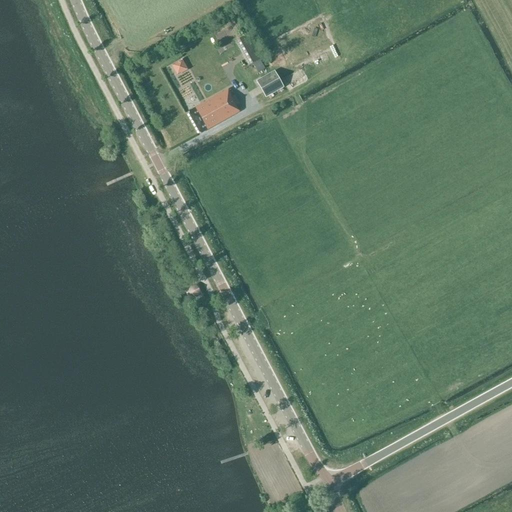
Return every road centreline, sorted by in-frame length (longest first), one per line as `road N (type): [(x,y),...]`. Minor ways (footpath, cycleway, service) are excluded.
road 1 (tertiary): [(330,482),(74,0)]
road 2 (tertiary): [(330,482),(511,382)]
